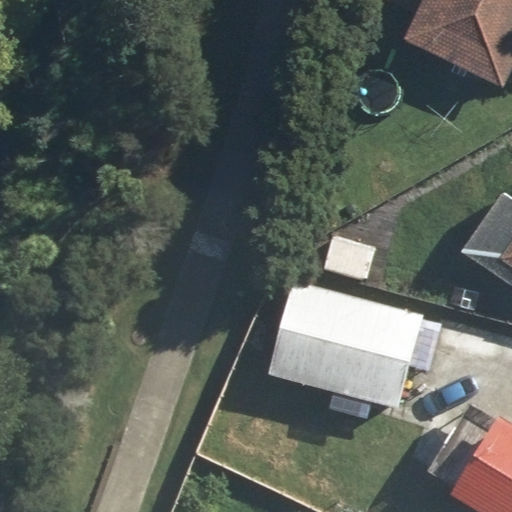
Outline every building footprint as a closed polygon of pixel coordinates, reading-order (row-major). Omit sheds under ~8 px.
[(511,0),(420,0),(404,35),(502,81),(511,59),(511,0)] [(322,264),(360,275),(369,244),(331,233),(322,264)] [(511,234),(499,254),(511,262),(511,234)] [(450,300),(472,307),(476,290),(453,284),(450,300)] [(448,487),(489,511),(511,511),(511,418),(498,409),(448,487)]
